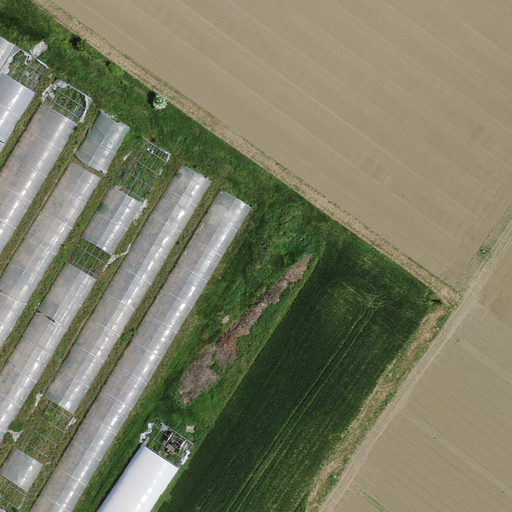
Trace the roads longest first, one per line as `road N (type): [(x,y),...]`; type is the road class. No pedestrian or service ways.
road 1 (track): [(81,511),(260,218),(265,197),(247,177)]
road 2 (track): [(312,511),(450,311)]
